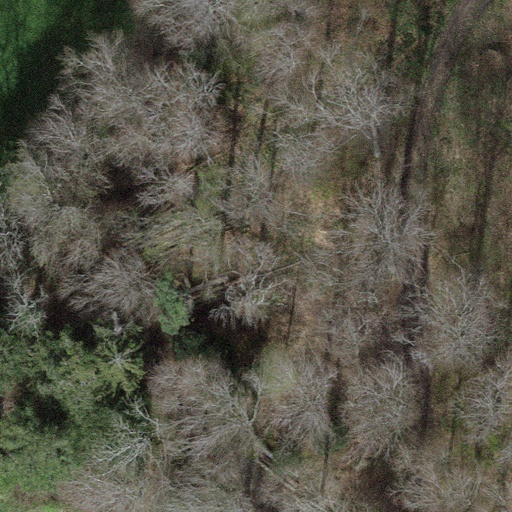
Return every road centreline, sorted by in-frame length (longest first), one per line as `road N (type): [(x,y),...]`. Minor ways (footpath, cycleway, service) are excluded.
road 1 (track): [(439,0),(417,45),(472,429),(383,511)]
road 2 (track): [(255,511),(73,265),(0,231)]
